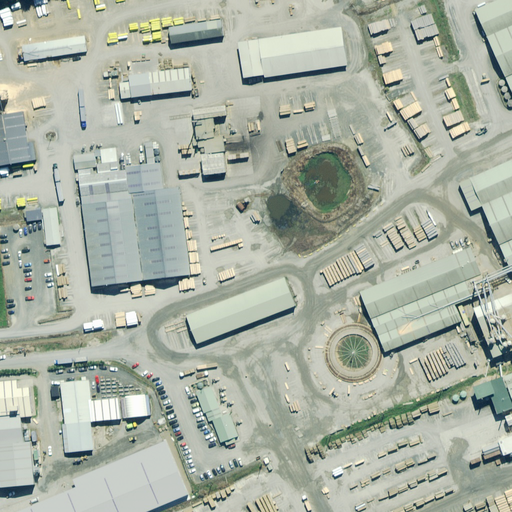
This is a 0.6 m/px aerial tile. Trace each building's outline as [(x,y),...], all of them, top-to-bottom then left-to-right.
[(511,0),(483,0),(468,7),(511,103),(511,0)] [(218,19),(166,25),(168,43),(220,37),(218,19)] [(339,26),(256,36),(256,37),(261,75),(344,65),(339,26)] [(81,35),(19,43),(20,57),(83,49),(81,35)] [(256,37),(234,40),(239,78),(261,75),(256,37)] [(185,67),(144,72),(146,94),(188,89),(185,67)] [(114,73),(91,76),(97,118),(119,115),(114,73)] [(143,77),(117,81),(118,94),(145,91),(143,77)] [(0,100),(9,99),(7,91),(0,92),(0,100)] [(220,104),(188,108),(190,120),(208,118),(222,115),(220,104)] [(0,163),(29,159),(20,105),(0,108),(0,163)] [(208,118),(190,120),(193,139),(211,136),(208,118)] [(89,148),(69,151),(72,168),(92,165),(89,148)] [(221,150),(197,154),(201,177),(224,173),(221,150)] [(511,159),(468,179),(511,272),(511,270),(511,159)] [(126,190),(126,194),(159,189),(155,160),(122,165),(122,169),(126,190)] [(78,197),(126,190),(122,169),(75,176),(78,197)] [(187,272),(174,186),(159,189),(126,194),(76,201),(89,287),(187,272)] [(57,241),(51,205),(37,207),(43,243),(57,241)] [(466,246),(356,291),(367,318),(476,274),(477,273),(466,246)] [(476,274),(367,318),(373,333),(450,302),(483,289),(476,274)] [(280,278),(182,316),(193,344),(292,306),(280,278)] [(450,302),(373,333),(380,350),(457,319),(450,302)] [(511,351),(511,303),(478,317),(494,358),(511,351)] [(103,375),(92,376),(93,387),(104,386),(103,375)] [(91,449),(85,376),(56,378),(61,451),(91,449)] [(27,377),(0,378),(0,414),(15,413),(30,412),(27,377)] [(511,379),(500,384),(511,412),(511,411),(511,379)] [(495,394),(491,382),(474,388),(478,400),(495,394)] [(222,415),(213,386),(196,392),(204,413),(206,412),(209,420),(213,419),(220,442),(238,436),(230,413),(222,415)] [(0,414),(0,444),(18,443),(15,413),(0,414)] [(28,443),(0,445),(0,488),(31,486),(28,443)] [(9,511),(147,511),(185,496),(164,448),(9,511)]
